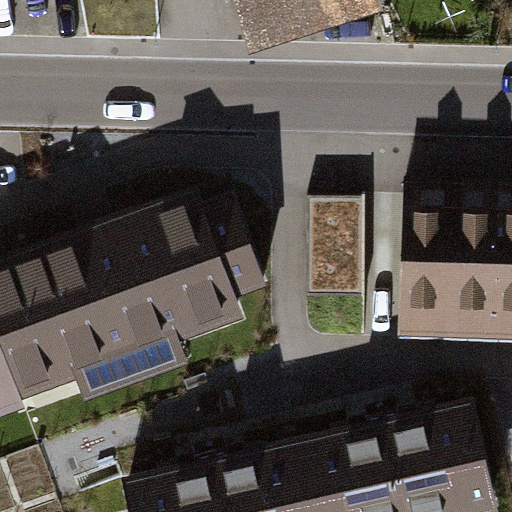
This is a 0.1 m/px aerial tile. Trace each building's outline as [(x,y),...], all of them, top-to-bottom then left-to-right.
[(395,8),(392,0),(256,0),(272,47),(395,8)] [(23,228),(25,235),(83,390),(114,378),(124,405),(159,392),(154,377),(240,345),(232,323),(260,312),(255,300),(270,294),(230,177),(185,194),(177,171),(23,228)] [(511,186),(412,182),(406,333),(511,337),(511,186)] [(364,200),(312,199),(311,295),(363,295),(364,200)] [(25,235),(0,244),(0,420),(83,390),(25,235)] [(472,406),(386,426),(405,511),(495,511),(497,511),(472,406)] [(405,511),(386,426),(299,446),(314,511),(405,511)] [(314,511),(299,446),(213,466),(224,511),(314,511)] [(224,511),(213,466),(127,486),(133,511),(224,511)]
